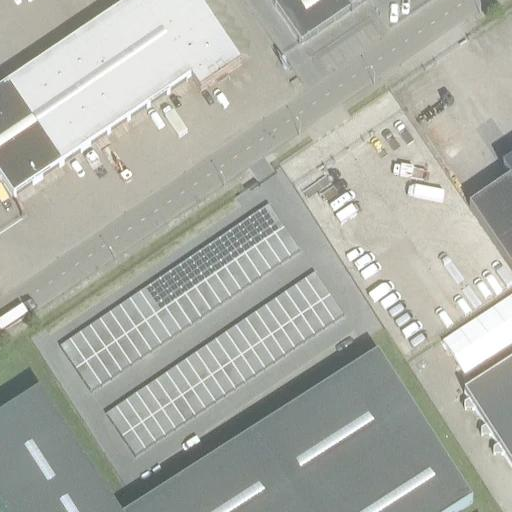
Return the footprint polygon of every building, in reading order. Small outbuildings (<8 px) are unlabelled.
[(136,0),(7,87),(0,91),(0,182),(12,200),(61,167),(190,80),(199,94),(241,66),(213,26),(195,0),(136,0)] [(268,0),(300,47),(335,23),(349,12),(350,14),(354,12),(353,10),(367,1),(366,0),(268,0)] [(290,84),(290,85),(293,90),(294,90),(299,87),(299,86),(296,81),(295,80),(290,84)] [(507,184),(468,210),(511,274),(511,163),(502,171),(510,182),(507,184)] [(273,238),(283,231),(267,208),(257,215),(273,238)] [(273,238),(257,215),(248,221),(263,244),(273,238)] [(263,244),(248,221),(238,228),(253,251),(263,244)] [(253,251),(238,228),(228,235),(243,258),(253,251)] [(273,238),(289,261),(299,254),(283,231),(273,238)] [(243,258),(228,235),(218,242),(233,265),(243,258)] [(263,244),(279,268),(289,261),(273,238),(263,244)] [(233,265),(218,242),(208,248),(224,271),(233,265)] [(253,251),(269,274),(279,268),(263,244),(253,251)] [(224,271),(208,248),(198,255),(214,278),(224,271)] [(253,251),(243,258),(259,281),(269,274),(253,251)] [(214,278),(198,255),(188,262),(204,285),(214,278)] [(243,258),(233,265),(249,288),(259,281),(243,258)] [(204,285),(188,262),(178,269),(194,292),(204,285)] [(224,271),(239,295),(249,288),(233,265),(224,271)] [(184,298),(194,292),(178,269),(168,275),(184,298)] [(224,271),(214,278),(229,301),(239,295),(224,271)] [(184,298),(168,275),(158,282),(174,305),(184,298)] [(318,304),(328,297),(313,276),(303,282),(318,304)] [(204,285),(219,308),(229,301),(214,278),(204,285)] [(174,305),(158,282),(148,289),(164,312),(174,305)] [(318,304),(303,282),(294,289),(308,311),(318,304)] [(204,285),(194,292),(209,315),(219,308),(204,285)] [(164,312),(148,289),(138,295),(154,319),(164,312)] [(308,311),(294,289),(284,296),(298,317),(308,311)] [(184,298),(200,322),(209,315),(194,292),(184,298)] [(144,325),(154,319),(138,295),(128,302),(144,325)] [(288,324),(298,317),(284,296),(274,303),(288,324)] [(318,304),(333,325),(343,319),(328,297),(318,304)] [(174,305),(190,328),(200,322),(184,298),(174,305)] [(144,325),(128,302),(118,309),(134,332),(144,325)] [(278,331),(288,324),(274,303),(264,309),(278,331)] [(318,304),(308,311),(323,332),(333,325),(318,304)] [(174,305),(164,312),(180,335),(190,328),(174,305)] [(134,332),(118,309),(108,316),(124,339),(134,332)] [(278,331),(264,309),(254,316),(268,338),(278,331)] [(298,317),(313,339),(323,332),(308,311),(298,317)] [(154,319),(170,342),(180,335),(164,312),(154,319)] [(124,339),(108,316),(99,322),(114,346),(124,339)] [(259,344),(268,338),(254,316),(244,323),(259,344)] [(288,324),(303,346),(313,339),(298,317),(288,324)] [(144,325),(160,349),(170,342),(154,319),(144,325)] [(114,346),(99,322),(89,329),(104,352),(114,346)] [(249,351),(259,344),(244,323),(234,330),(249,351)] [(278,331),(293,352),(303,346),(288,324),(278,331)] [(144,325),(134,332),(150,355),(160,349),(144,325)] [(104,352),(89,329),(79,336),(94,359),(104,352)] [(239,358),(249,351),(234,330),(224,336),(239,358)] [(268,338),(283,359),(293,352),(278,331),(268,338)] [(134,332),(124,339),(140,362),(150,355),(134,332)] [(94,359),(79,336),(69,343),(84,366),(94,359)] [(239,358),(224,336),(214,343),(229,365),(239,358)] [(268,338),(259,344),(273,366),(283,359),(268,338)] [(124,339),(114,346),(130,369),(140,362),(124,339)] [(84,366),(69,343),(59,349),(75,373),(84,366)] [(229,365),(214,343),(204,350),(219,371),(229,365)] [(249,351),(263,373),(273,366),(259,344),(249,351)] [(104,352),(120,376),(130,369),(114,346),(104,352)] [(209,378),(219,371),(204,350),(194,357),(209,378)] [(239,358),(253,379),(263,373),(249,351),(239,358)] [(104,352),(94,359),(110,382),(120,376),(104,352)] [(199,385),(209,378),(194,357),(184,363),(199,385)] [(459,511),(472,505),(377,358),(136,511),(115,511),(40,394),(0,419),(0,510),(1,511),(459,511)] [(229,365),(243,386),(253,379),(239,358),(229,365)] [(84,366),(100,389),(110,382),(94,359),(84,366)] [(199,385),(184,363),(174,370),(189,392),(199,385)] [(511,470),(511,364),(463,396),(511,471),(511,470)] [(219,371),(233,393),(243,386),(229,365),(219,371)] [(75,373),(90,396),(100,389),(84,366),(75,373)] [(189,392),(174,370),(164,377),(179,398),(189,392)] [(209,378),(223,400),(233,393),(219,371),(209,378)] [(179,398),(164,377),(155,384),(169,405),(179,398)] [(199,385),(214,406),(223,400),(209,378),(199,385)] [(169,405),(155,384),(145,390),(159,412),(169,405)] [(189,392),(204,413),(214,406),(199,385),(189,392)] [(159,412),(145,390),(135,397),(149,419),(159,412)] [(189,392),(179,398),(194,420),(204,413),(189,392)] [(149,419),(135,397),(125,404),(139,425),(149,419)] [(169,405),(184,427),(194,420),(179,398),(169,405)] [(139,425),(125,404),(115,411),(129,432),(139,425)] [(159,412),(174,433),(184,427),(169,405),(159,412)] [(129,432),(115,411),(105,417),(119,439),(129,432)] [(149,419),(164,440),(174,433),(159,412),(149,419)] [(149,419),(139,425),(154,447),(164,440),(149,419)] [(129,432),(144,454),(154,447),(139,425),(129,432)] [(129,432),(119,439),(134,460),(144,454),(129,432)]
